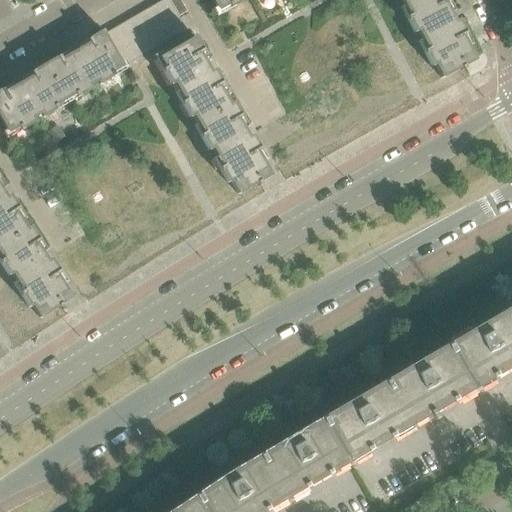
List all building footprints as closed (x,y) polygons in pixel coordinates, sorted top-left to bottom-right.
[(179,20),(167,0),(163,0),(156,4),(168,26),(179,20)] [(211,0),(218,11),(229,5),(231,9),(245,0),(211,0)] [(453,22),(449,14),(444,4),(448,2),(446,0),(414,0),(403,6),(409,16),(405,18),(413,34),(417,32),(426,50),(422,52),(431,67),(434,66),(441,79),(459,69),(461,71),(464,70),(463,67),(474,62),(462,38),(465,36),(457,20),(453,22)] [(168,26),(156,4),(145,11),(157,32),(168,26)] [(157,32),(145,11),(135,17),(147,38),(157,32)] [(147,38),(135,17),(125,22),(144,55),(153,49),(147,38)] [(153,49),(185,30),(179,20),(168,26),(157,32),(147,38),(153,49)] [(144,55),(125,22),(114,29),(133,61),(144,55)] [(133,61),(114,29),(104,35),(115,56),(121,68),(133,61)] [(121,68),(115,56),(104,35),(102,31),(87,40),(89,44),(61,60),(59,56),(44,65),(65,101),(75,95),(77,98),(92,89),(90,86),(98,82),(99,85),(115,76),(113,73),(121,68)] [(222,86),(213,71),(210,73),(205,64),(199,55),(203,53),(194,38),(158,59),(164,69),(161,71),(170,86),(173,84),(183,102),(180,103),(189,119),(192,117),(197,124),(229,105),(218,88),(222,86)] [(65,101),(44,65),(30,73),(32,76),(4,93),(2,89),(0,90),(0,120),(8,134),(19,127),(21,131),(35,122),(33,119),(41,114),(43,118),(58,109),(56,106),(65,101)] [(260,151),(251,136),(248,138),(242,129),(237,120),(241,118),(232,103),(229,105),(197,124),(202,134),(199,136),(208,151),(211,149),(221,167),(218,169),(227,184),(230,182),(237,195),(256,185),(257,187),(260,185),(259,183),(270,176),(256,153),(260,151)] [(19,210),(9,196),(6,198),(0,188),(0,246),(26,230),(15,212),(19,210)] [(60,274),(50,259),(47,261),(36,244),(39,242),(30,227),(26,230),(0,246),(0,257),(1,260),(0,260),(0,264),(8,276),(11,274),(22,291),(19,294),(28,308),(31,306),(39,319),(57,307),(59,310),(62,308),(60,305),(71,298),(56,276),(60,274)] [(511,311),(510,308),(481,325),(481,326),(474,330),(473,329),(446,345),(473,393),(492,382),(490,379),(494,377),(492,375),(501,370),(502,372),(511,366),(511,311)] [(473,393),(446,345),(418,362),(418,363),(411,367),(410,366),(383,382),(411,429),(429,419),(431,422),(434,420),(429,411),(438,406),(440,409),(453,401),(455,404),(473,393)] [(411,429),(383,382),(355,398),(356,399),(349,403),(348,402),(320,419),(348,466),(367,455),(365,453),(369,450),(367,448),(376,443),(377,445),(391,437),(393,440),(411,429)] [(348,466),(320,419),(293,435),(293,436),(286,440),(286,439),(258,455),(286,503),(304,492),(302,489),(328,474),(330,477),(348,466)] [(269,511),(286,503),(258,455),(230,471),(231,472),(221,478),(221,477),(220,478),(198,492),(211,511),(263,511),(266,510),(267,511),(269,511)] [(211,511),(198,492),(168,511),(211,511)]
